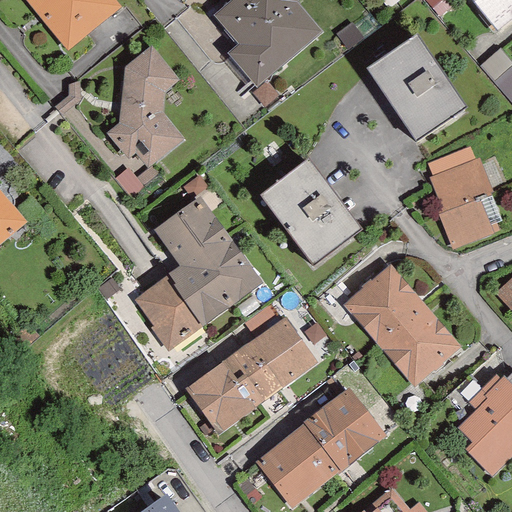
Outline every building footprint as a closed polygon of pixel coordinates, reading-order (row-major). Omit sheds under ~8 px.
[(30,0),(68,46),(115,7),(109,0),(30,0)] [(257,79),(313,32),(288,2),(290,0),(240,0),(220,17),(246,47),(237,55),(257,79)] [(511,0),(474,0),(497,28),(511,14),(511,0)] [(348,50),(364,38),(351,23),(336,34),(348,50)] [(416,143),(465,110),(416,39),(368,72),(416,143)] [(511,61),(502,50),(482,67),(511,100),(511,61)] [(148,163),(177,139),(157,115),(160,91),(174,80),(151,52),(130,70),(125,124),(112,135),(129,155),(136,148),(148,163)] [(453,242),(487,229),(476,199),(489,194),(471,148),(428,164),(447,213),(442,214),(453,242)] [(312,266),(361,231),(308,161),(261,197),(312,266)] [(143,185),(157,173),(150,165),(136,177),(143,185)] [(0,239),(21,222),(0,197),(0,239)] [(169,346),(255,283),(198,204),(160,231),(188,270),(173,280),(149,298),(144,302),(161,325),(156,328),(169,346)] [(173,280),(188,270),(160,231),(145,241),(173,280)] [(420,377),(455,346),(389,271),(349,305),(414,381),(420,377)] [(144,302),(149,298),(132,275),(118,285),(135,308),(144,302)] [(106,300),(120,290),(112,279),(98,289),(106,300)] [(511,305),(511,282),(501,293),(511,305)] [(330,315),(349,299),(336,284),(318,299),(330,315)] [(257,342),(284,322),(270,302),(243,322),(257,342)] [(232,418),(311,361),(284,322),(257,342),(191,390),(210,417),(224,407),(232,418)] [(24,349),(39,336),(28,324),(14,337),(24,349)] [(378,434),(398,418),(353,362),(332,377),(378,434)] [(410,419),(436,397),(420,377),(414,381),(393,399),(410,419)] [(480,413),(506,387),(502,383),(497,378),(470,403),(480,413)] [(511,393),(506,387),(480,413),(463,430),(476,443),(471,448),(491,468),(511,446),(511,393)] [(306,491),(378,434),(347,396),(261,463),(285,494),(299,483),(306,491)] [(248,506),(260,496),(245,476),(243,477),(237,491),(248,506)] [(186,511),(176,497),(153,511),(186,511)] [(400,511),(390,499),(375,511),(400,511)]
